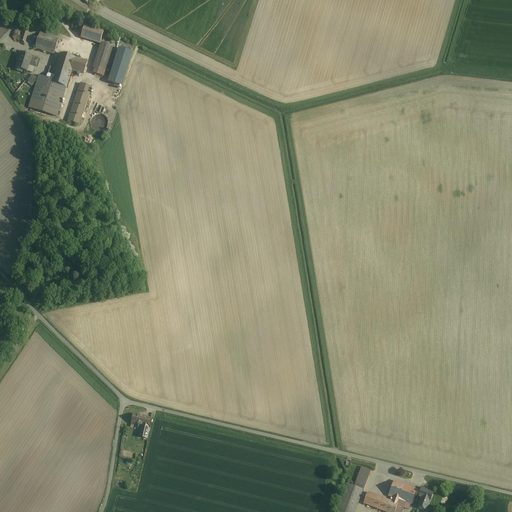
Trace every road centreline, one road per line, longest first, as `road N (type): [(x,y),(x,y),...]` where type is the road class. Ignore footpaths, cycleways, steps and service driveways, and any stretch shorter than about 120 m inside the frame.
road 1 (unclassified): [(123,399),(511,493)]
road 2 (unclassified): [(0,272),(123,399)]
